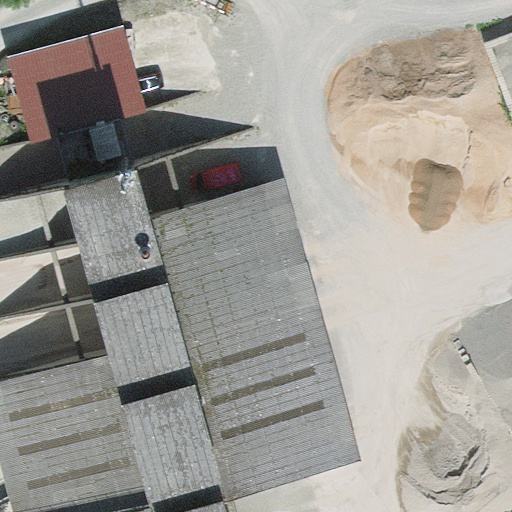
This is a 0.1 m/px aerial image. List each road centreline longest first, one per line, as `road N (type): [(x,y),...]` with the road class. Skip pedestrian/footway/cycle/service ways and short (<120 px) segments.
road 1 (track): [(56,0),(0,30),(1,511)]
road 2 (track): [(321,51),(315,139),(362,288),(402,307),(444,302),(511,267)]
road 3 (track): [(462,0),(321,51),(283,0)]
road 4 (track): [(387,511),(381,488),(402,307)]
